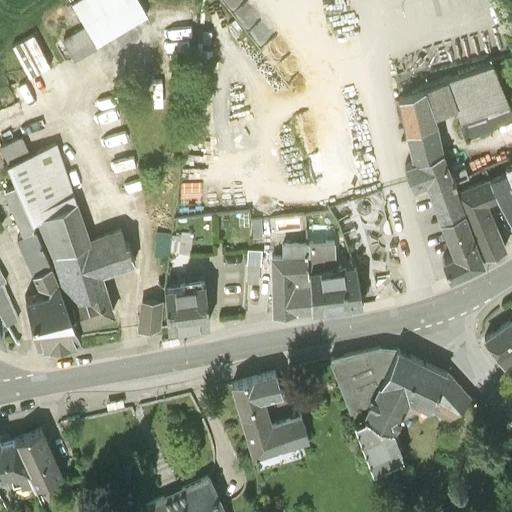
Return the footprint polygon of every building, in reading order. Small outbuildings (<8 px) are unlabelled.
[(145,15),(136,0),(76,0),(74,1),(87,24),(96,42),(145,15)] [(96,42),(87,24),(63,37),(73,55),(96,42)] [(48,64),(31,33),(13,43),(30,74),(48,64)] [(507,101),(493,64),(447,81),(458,109),(462,119),(507,101)] [(447,81),(425,90),(433,117),(458,109),(447,81)] [(433,117),(425,90),(400,99),(407,131),(436,124),(433,117)] [(436,124),(407,131),(414,162),(442,152),(436,124)] [(1,144),(8,162),(30,153),(23,136),(1,144)] [(39,219),(76,202),(55,142),(30,153),(8,162),(17,185),(31,218),(32,221),(39,219)] [(427,180),(441,219),(464,211),(442,152),(414,162),(405,166),(412,186),(427,180)] [(511,213),(511,182),(511,183),(507,171),(491,177),(501,196),(511,213)] [(457,190),(485,256),(506,247),(487,201),(501,196),(491,177),(457,190)] [(31,218),(17,185),(4,190),(18,224),(31,218)] [(76,202),(39,219),(52,253),(91,239),(76,202)] [(455,255),(443,260),(450,278),(482,263),(464,211),(441,219),(455,255)] [(32,273),(51,265),(32,221),(31,218),(18,224),(12,226),(32,273)] [(70,304),(109,290),(103,274),(135,262),(128,242),(125,243),(120,229),(91,239),(52,253),(70,304)] [(181,236),(172,235),(169,251),(189,254),(192,233),(181,231),(181,236)] [(169,251),(172,235),(158,233),(154,254),(168,257),(169,251)] [(309,273),(311,274),(337,270),(335,243),(307,245),(307,255),(309,273)] [(283,246),(283,256),(307,255),(307,245),(283,246)] [(274,313),(316,309),(311,274),(309,273),(307,255),(283,256),(272,257),(274,313)] [(35,343),(81,339),(80,337),(73,319),(51,265),(32,273),(37,283),(49,287),(48,293),(26,298),(35,343)] [(337,270),(311,274),(316,309),(358,303),(354,268),(337,270)] [(183,279),(184,286),(203,284),(202,277),(183,279)] [(2,284),(0,285),(0,315),(6,327),(18,320),(2,284)] [(184,286),(166,288),(170,326),(170,328),(209,323),(204,284),(203,284),(184,286)] [(109,290),(70,304),(80,327),(116,316),(109,290)] [(160,327),(162,303),(142,303),(140,330),(140,332),(160,330),(160,327)] [(511,319),(485,339),(508,370),(511,367),(511,319)] [(380,348),(331,360),(345,389),(377,376),(385,377),(397,349),(380,348)] [(385,377),(367,412),(396,426),(409,399),(430,409),(447,372),(397,349),(385,377)] [(447,372),(430,409),(450,420),(473,400),(447,372)] [(278,376),(235,387),(247,431),(272,424),(265,400),(283,395),(278,376)] [(394,430),(396,426),(367,412),(365,417),(354,421),(372,468),(404,457),(394,430)] [(300,416),(272,424),(247,431),(255,459),(308,443),(300,416)] [(43,432),(15,444),(28,473),(33,484),(34,488),(52,481),(62,476),(43,432)] [(0,480),(28,473),(15,444),(0,447),(0,445),(0,480)] [(28,473),(0,480),(0,486),(9,485),(10,487),(33,484),(28,473)] [(224,511),(208,475),(175,490),(184,511),(224,511)] [(67,486),(62,476),(52,481),(56,491),(67,486)] [(184,511),(175,490),(138,507),(140,511),(184,511)]
